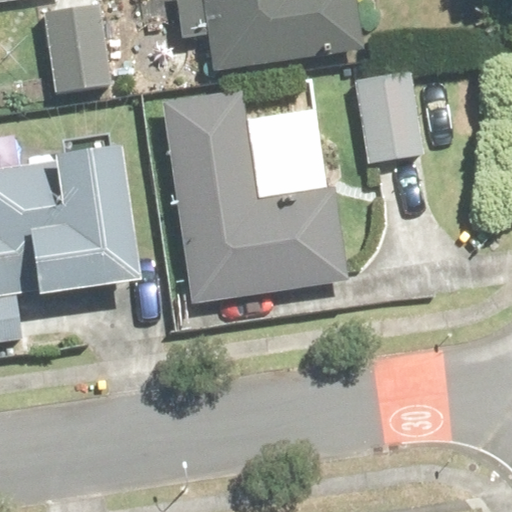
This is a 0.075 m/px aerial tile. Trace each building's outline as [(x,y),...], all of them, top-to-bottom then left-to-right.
[(16,0),(0,0),(0,50),(20,49),(16,0)] [(351,0),(208,0),(216,71),(358,56),(351,0)] [(112,94),(105,20),(47,26),(54,100),(112,94)] [(425,75),(360,84),(373,165),(438,155),(425,75)] [(257,87),(172,98),(200,309),(354,289),(342,198),(273,207),(257,87)] [(162,280),(145,155),(0,174),(0,344),(34,340),(28,297),(162,280)]
